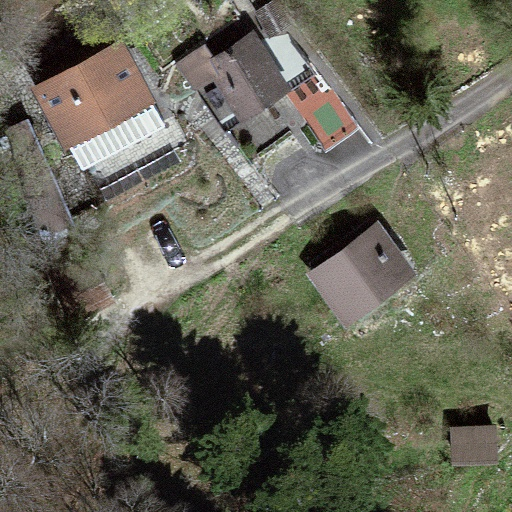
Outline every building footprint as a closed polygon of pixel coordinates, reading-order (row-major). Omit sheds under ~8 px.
[(162,123),(119,43),(112,47),(106,36),(38,72),(44,83),(37,87),(80,167),(162,123)] [(280,81),(252,40),(190,82),(218,121),(280,81)] [(41,231),(68,218),(25,119),(7,128),(41,231)] [(359,228),(313,262),(347,308),(400,269),(374,232),(367,238),(359,228)] [(71,319),(111,297),(91,262),(53,267),(71,319)] [(454,456),(494,453),(492,425),(452,428),(454,456)] [(360,449),(367,474),(399,464),(392,440),(360,449)]
